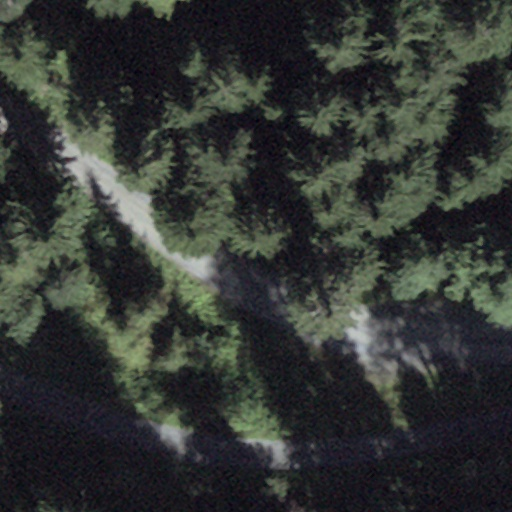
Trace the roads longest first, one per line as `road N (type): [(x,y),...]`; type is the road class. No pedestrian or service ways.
road 1 (unclassified): [(0,111),(273,310),(345,333),(511,340)]
road 2 (track): [(511,413),(330,450),(164,440),(0,371)]
